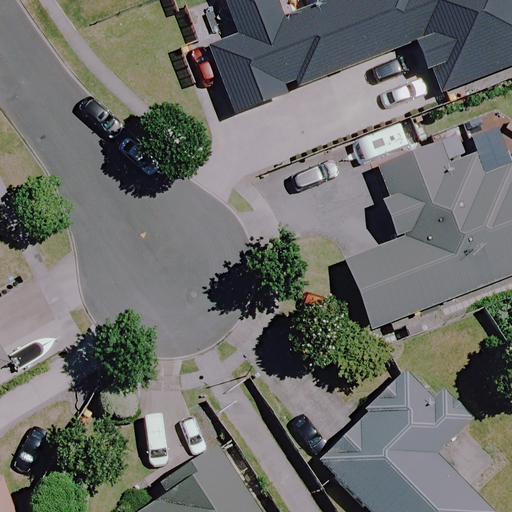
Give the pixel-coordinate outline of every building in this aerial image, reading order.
[(511,71),(511,0),(352,0),(282,27),(271,0),(221,0),(220,0),(237,45),(210,55),(236,125),(284,106),(419,55),(436,100),(511,71)] [(511,181),(487,190),(470,140),(377,172),(402,246),(347,265),(370,333),(511,284),(511,181)] [(469,429),(416,374),(321,465),(366,511),(488,511),(438,459),(469,429)] [(260,511),(219,454),(136,511),(260,511)] [(10,511),(1,481),(0,481),(0,511),(10,511)]
